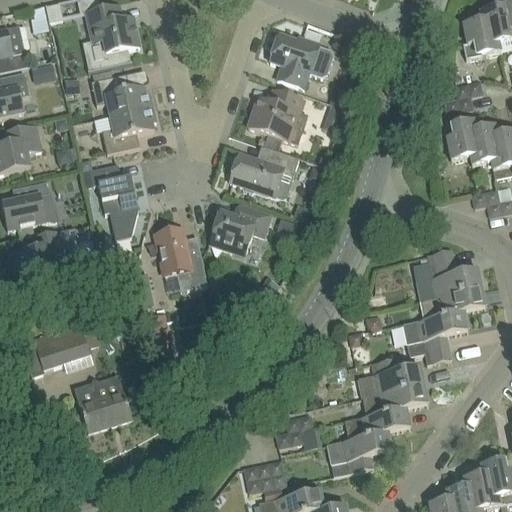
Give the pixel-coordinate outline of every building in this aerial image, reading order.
[(511,21),(511,0),(498,3),(500,12),(503,24),(511,21)] [(60,8),(46,11),(49,27),(64,24),(60,8)] [(93,46),(84,47),(89,76),(131,67),(129,54),(141,51),(134,22),(123,24),(120,10),(86,18),(93,46)] [(41,23),(47,21),(45,11),(34,13),(35,19),(41,23)] [(481,16),(483,25),(486,37),(497,35),(502,56),(511,54),(511,21),(503,24),(500,12),(481,16)] [(467,64),(502,56),(497,35),(486,37),(483,25),(464,29),(468,49),(464,50),(467,64)] [(334,54),(340,40),(307,27),(302,40),(334,54)] [(0,77),(28,71),(25,57),(20,31),(8,33),(0,34),(0,77)] [(309,80),(310,78),(322,82),(327,80),(334,60),(331,54),(319,51),(320,49),(299,42),(298,45),(280,39),(271,67),(282,70),(278,84),(305,93),(309,80)] [(32,72),(36,87),(57,83),(54,68),(32,72)] [(0,122),(24,117),(21,102),(30,100),(25,77),(0,82),(0,94),(0,95),(0,122)] [(111,121),(154,112),(151,98),(147,98),(145,91),(130,94),(127,79),(92,86),(97,110),(108,108),(111,121)] [(76,97),(75,83),(65,84),(66,97),(76,97)] [(455,91),(458,103),(471,101),(483,98),(480,86),(455,91)] [(337,87),(337,88),(333,101),(330,108),(343,112),(350,92),(337,87)] [(268,139),(265,151),(279,155),(283,144),(299,149),(309,119),(301,116),(304,105),(274,94),(270,106),(259,102),(249,132),(268,139)] [(473,113),(471,101),(458,103),(446,106),(448,119),(473,113)] [(345,113),(332,109),(327,121),(341,125),(345,113)] [(154,112),(111,121),(113,134),(103,136),(108,159),(140,152),(137,138),(155,135),(153,127),(157,126),(154,112)] [(57,132),(62,135),(69,133),(67,122),(55,125),(57,132)] [(480,146),(478,134),(476,125),(456,129),(458,140),(447,142),(452,166),(471,162),(472,161),(469,148),(480,146)] [(29,159),(42,156),(37,130),(2,138),(5,151),(0,152),(0,179),(32,173),(29,159)] [(497,130),(478,134),(480,146),(469,148),(472,161),(471,162),(473,171),(493,166),(490,153),(501,151),(499,139),(497,130)] [(493,166),(495,176),(496,184),(511,180),(511,161),(511,158),(511,157),(511,136),(499,139),(501,151),(490,153),(493,166)] [(230,155),(242,156),(244,142),(232,141),(230,155)] [(289,187),(281,185),(283,179),(293,182),(300,162),(279,155),(265,151),(262,150),(257,164),(240,158),(231,187),(276,202),(284,204),(287,203),(291,191),(289,187)] [(92,168),(86,164),(80,165),(83,176),(93,173),(92,168)] [(119,169),(91,175),(94,191),(99,190),(105,219),(110,217),(116,245),(132,242),(139,215),(132,181),(122,184),(119,169)] [(323,175),(314,172),(311,182),(320,185),(323,175)] [(7,229),(14,234),(51,226),(52,227),(59,225),(55,208),(52,208),(47,186),(30,190),(33,201),(2,208),(7,229)] [(475,212),(488,210),(501,207),(499,194),(473,200),(475,212)] [(511,204),(501,207),(488,210),(490,222),(511,217),(511,204)] [(264,240),(271,220),(246,211),(242,224),(221,216),(210,248),(232,256),(234,251),(247,255),(254,237),(264,240)] [(297,229),(282,224),(278,235),(293,240),(297,229)] [(76,233),(60,236),(33,242),(35,255),(11,260),(15,276),(19,275),(22,289),(59,281),(55,261),(80,256),(76,233)] [(181,296),(188,295),(208,290),(202,262),(189,264),(182,233),(156,238),(166,281),(177,279),(181,296)] [(455,267),(452,255),(427,260),(429,268),(414,271),(415,275),(455,267)] [(418,290),(421,306),(483,293),(479,274),(457,278),(455,267),(415,275),(418,290)] [(135,280),(138,292),(146,290),(144,278),(135,280)] [(377,310),(398,303),(392,286),(371,293),(377,310)] [(421,306),(425,325),(465,317),(487,313),(483,293),(421,306)] [(469,336),(465,317),(425,325),(404,329),(410,361),(425,358),(450,353),(448,341),(469,336)] [(177,377),(165,318),(145,322),(157,382),(177,377)] [(380,321),(367,323),(370,335),(370,336),(382,333),(380,321)] [(43,376),(65,369),(91,360),(88,353),(86,345),(83,336),(35,352),(43,376)] [(365,348),(362,337),(362,336),(349,339),(352,351),(353,351),(365,348)] [(136,346),(139,363),(151,360),(147,344),(136,346)] [(218,345),(196,356),(197,357),(198,360),(200,362),(221,351),(218,345)] [(450,353),(425,358),(428,369),(453,364),(450,353)] [(359,384),(363,403),(425,391),(421,371),(399,375),(397,363),(377,367),(372,369),(374,381),(359,384)] [(133,423),(119,379),(99,385),(94,383),(91,388),(74,393),(89,437),(133,423)] [(429,410),(425,391),(363,403),(366,421),(366,422),(407,413),(407,414),(429,410)] [(345,426),(349,445),(349,446),(390,437),(390,438),(411,433),(407,414),(407,413),(366,422),(366,421),(345,426)] [(289,437),(301,435),(314,432),(311,420),(286,425),(289,437)] [(13,432),(13,437),(23,445),(31,434),(19,424),(13,432)] [(304,447),(301,435),(289,437),(277,440),(279,453),(304,447)] [(328,449),(333,469),(336,481),(350,478),(355,477),(374,473),(372,461),(393,456),(390,438),(390,437),(349,446),(349,445),(328,449)] [(282,465),(270,468),(275,493),(287,490),(282,465)] [(502,501),(503,509),(511,507),(511,474),(503,477),(501,466),(481,470),(483,479),(486,491),(498,488),(501,501),(502,501)] [(270,468),(257,471),(262,495),(275,493),(270,468)] [(250,498),(262,495),(257,471),(245,473),(250,498)] [(481,501),(483,511),(494,511),(501,511),(503,510),(503,509),(502,501),(501,501),(498,488),(486,491),(483,479),(464,483),(466,492),(467,491),(469,503),(481,501)] [(483,511),(481,501),(469,503),(467,491),(466,492),(447,495),(449,504),(450,511),(483,511)] [(281,492),(265,496),(267,506),(283,502),(281,492)] [(262,511),(325,511),(322,495),(302,499),(262,507),(262,511)]
